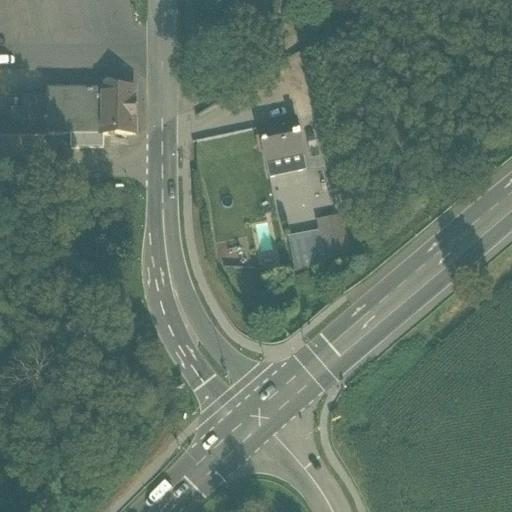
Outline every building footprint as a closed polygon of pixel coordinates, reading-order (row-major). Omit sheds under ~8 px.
[(109,82),(105,83),(102,85),(102,86),(101,89),(101,92),(46,93),(46,98),(34,98),(34,124),(20,124),(20,112),(12,112),(12,124),(0,124),(0,137),(70,138),(70,151),(103,150),(103,138),(135,137),(135,92),(116,92),(116,89),(115,85),(113,83),(109,82)] [(34,98),(21,98),(20,112),(20,124),(34,124),(34,98)] [(295,123),(258,131),(266,164),(297,157),(303,156),(295,123)] [(301,175),(297,157),(266,164),(269,182),(301,175)] [(336,250),(348,247),(342,218),(316,223),(318,233),(322,253),(327,252),(336,250)] [(298,268),(329,262),(327,252),(322,253),(318,233),(292,239),(298,268)] [(329,262),(330,269),(340,269),(336,250),(327,252),(329,262)] [(0,306),(13,304),(13,302),(0,304),(0,385),(23,511),(25,511),(0,374),(0,306)]
